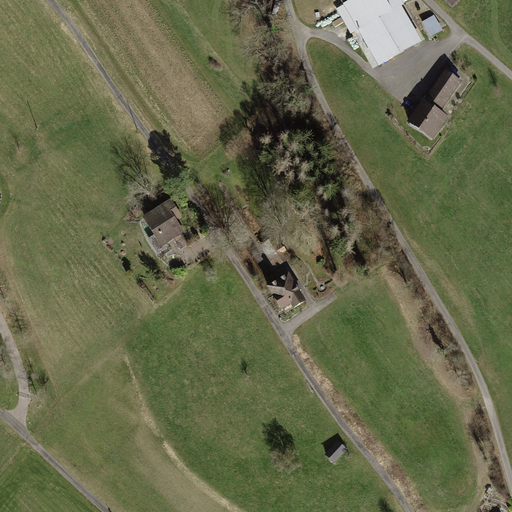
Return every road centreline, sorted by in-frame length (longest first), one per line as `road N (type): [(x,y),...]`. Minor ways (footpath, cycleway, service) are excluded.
road 1 (unclassified): [(49,0),(409,511)]
road 2 (unclassified): [(287,0),(336,130),(475,361),(511,483)]
road 3 (unclassified): [(108,511),(0,410)]
